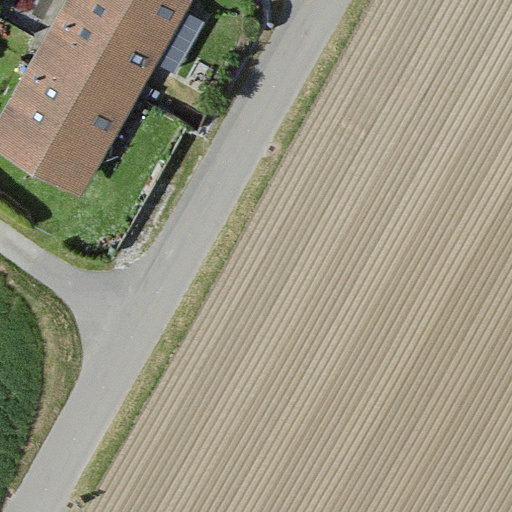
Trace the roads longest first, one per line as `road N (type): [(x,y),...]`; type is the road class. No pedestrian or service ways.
road 1 (unclassified): [(16,511),(319,0)]
road 2 (track): [(0,232),(128,322)]
